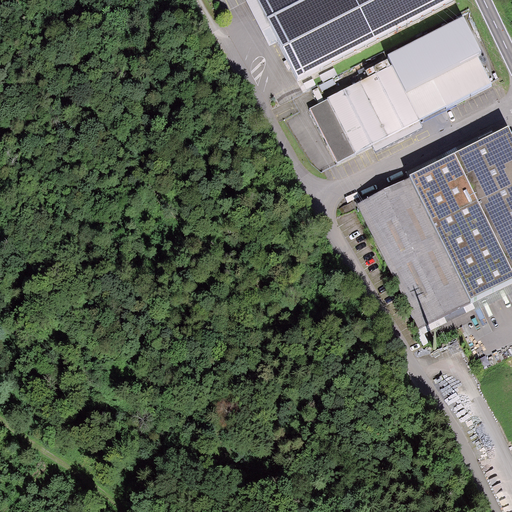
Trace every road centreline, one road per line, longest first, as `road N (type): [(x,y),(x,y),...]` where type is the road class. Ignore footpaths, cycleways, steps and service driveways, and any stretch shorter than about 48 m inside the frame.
road 1 (track): [(13,0),(24,31),(94,131),(166,203),(449,424)]
road 2 (unclassified): [(321,196),(490,511)]
road 3 (unclassified): [(511,104),(321,196)]
road 4 (track): [(0,409),(149,511)]
road 5 (unclassified): [(321,196),(255,61)]
road 6 (unknown): [(418,369),(459,369),(511,465)]
